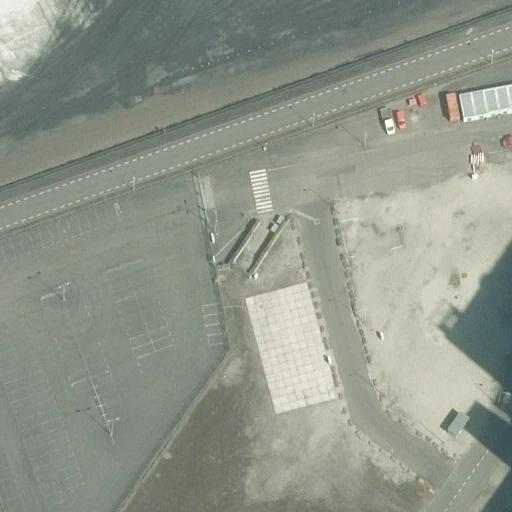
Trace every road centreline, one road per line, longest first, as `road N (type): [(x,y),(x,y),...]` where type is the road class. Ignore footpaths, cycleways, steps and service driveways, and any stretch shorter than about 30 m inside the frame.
road 1 (unclassified): [(511,38),(0,218)]
road 2 (unknown): [(428,511),(428,497),(390,440),(341,310),(331,216),(337,196),(364,169)]
